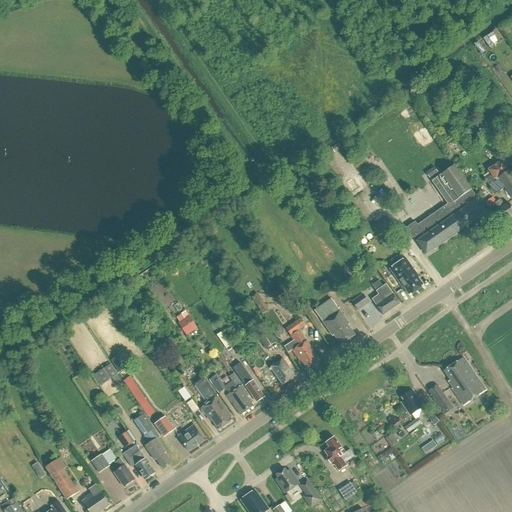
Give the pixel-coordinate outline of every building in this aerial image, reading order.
[(495,195),(505,188),(511,198),(511,174),(502,160),(488,170),(489,171),(484,175),(487,180),(486,180),(495,195)] [(415,237),(426,254),(487,212),(454,166),(432,181),(448,204),(418,225),(415,222),(406,229),(412,239),(415,237)] [(437,172),(433,167),(425,172),(429,178),(437,172)] [(494,204),(499,210),(496,212),(503,222),(511,215),(511,207),(509,203),(504,206),(500,200),(494,204)] [(418,278),(419,277),(406,258),(390,270),(403,288),(404,287),(410,296),(424,286),(418,278)] [(400,304),(386,284),(376,291),(379,295),(372,299),(383,315),(400,304)] [(271,293),(277,302),(288,295),(282,286),(271,293)] [(363,295),(352,302),(358,311),(369,304),(363,295)] [(341,345),(355,335),(348,326),(349,325),(339,311),(340,311),(331,299),(315,310),(333,336),(334,335),(341,345)] [(167,318),(174,314),(170,306),(163,310),(167,318)] [(303,336),(304,334),(300,328),(307,323),(302,317),(287,327),(293,335),(291,336),(294,341),(284,347),(289,353),(293,351),(299,360),(301,359),(307,369),(319,360),(303,336)] [(182,332),(192,327),(189,321),(179,325),(182,332)] [(198,333),(194,326),(183,332),(187,339),(198,333)] [(257,334),(267,350),(275,344),(265,329),(257,334)] [(222,332),(217,335),(223,347),(228,344),(222,332)] [(111,360),(119,373),(127,368),(119,355),(111,360)] [(444,371),(450,381),(448,382),(452,387),(451,388),(464,406),(486,391),(463,358),(444,371)] [(271,368),(283,386),(296,377),(283,359),(271,368)] [(246,386),(245,386),(257,402),(264,397),(253,381),(251,382),(248,377),(249,376),(240,364),(233,369),(242,381),(246,386)] [(110,366),(93,378),(100,388),(117,376),(110,366)] [(235,373),(229,377),(237,389),(242,386),(243,385),(235,373)] [(218,375),(212,379),(215,383),(221,393),(227,389),(223,384),(218,375)] [(212,421),(219,431),(232,421),(230,419),(232,418),(204,378),(195,385),(208,404),(202,408),(211,422),(212,421)] [(180,394),(187,390),(183,383),(176,387),(180,394)] [(227,396),(240,416),(254,406),(247,397),(249,396),(242,386),(237,389),(227,396)] [(427,391),(443,413),(451,408),(436,386),(427,391)] [(401,403),(410,416),(423,407),(414,394),(412,395),(410,392),(402,398),(404,401),(401,403)] [(175,431),(166,418),(155,425),(164,438),(175,431)] [(406,429),(410,434),(418,427),(415,422),(406,429)] [(194,425),(178,436),(189,452),(205,440),(194,425)] [(152,429),(145,433),(148,438),(155,433),(152,429)] [(118,437),(125,447),(135,441),(128,431),(118,437)] [(386,440),(392,448),(399,443),(393,434),(386,440)] [(331,463),(333,462),(339,471),(346,466),(340,457),(345,453),(334,438),(326,443),(330,448),(325,451),(329,457),(327,458),(331,463)] [(164,454),(166,453),(157,439),(146,447),(155,460),(157,459),(163,469),(171,464),(164,454)] [(433,441),(427,445),(431,450),(436,446),(433,441)] [(140,452),(133,456),(138,464),(136,465),(145,480),(147,479),(147,480),(152,477),(151,476),(155,473),(145,459),(140,452)] [(92,462),(100,473),(109,466),(101,455),(92,462)] [(114,473),(124,487),(135,480),(125,465),(120,459),(117,455),(113,458),(115,462),(115,463),(119,469),(114,473)] [(46,468),(68,500),(79,493),(63,470),(66,468),(60,459),(46,468)] [(38,462),(32,466),(37,472),(42,469),(38,462)] [(278,478),(276,480),(286,494),(298,485),(299,483),(290,470),(287,472),(285,469),(277,475),(278,478)] [(304,497),(311,508),(321,501),(307,480),(300,485),(307,495),(304,497)] [(339,490),(346,501),(357,493),(351,483),(339,490)] [(85,498),(86,500),(82,502),(89,511),(101,511),(110,506),(96,486),(89,491),(92,494),(85,498)] [(254,491),(241,500),(249,511),(265,511),(268,510),(254,491)] [(4,511),(23,511),(17,502),(4,511)] [(65,511),(58,502),(50,507),(53,511),(50,511),(65,511)]
